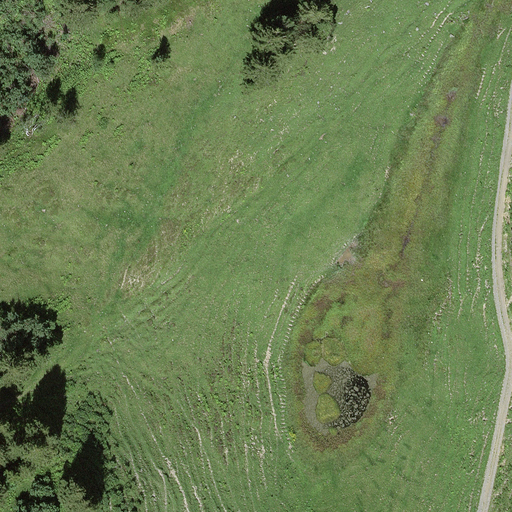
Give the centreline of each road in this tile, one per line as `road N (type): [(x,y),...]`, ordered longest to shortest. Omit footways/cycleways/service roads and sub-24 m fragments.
road 1 (track): [(511,108),(496,274),(508,378),(482,511)]
road 2 (track): [(0,410),(112,319)]
